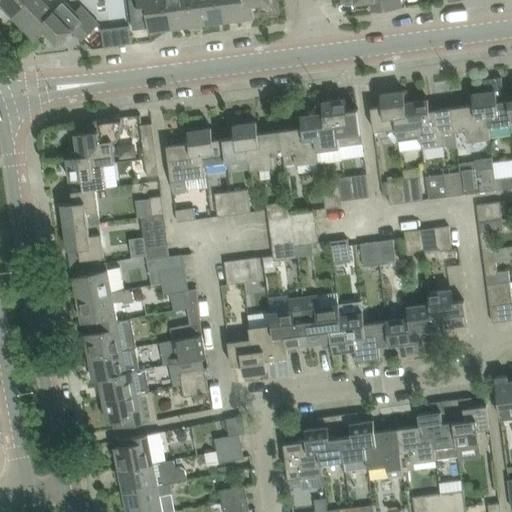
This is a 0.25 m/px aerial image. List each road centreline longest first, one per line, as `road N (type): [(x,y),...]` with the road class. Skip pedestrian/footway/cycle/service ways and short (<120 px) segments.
road 1 (tertiary): [(64,486),(0,115)]
road 2 (residential): [(274,511),(265,396),(475,365),(497,340),(511,336)]
road 3 (tertiary): [(0,102),(312,55)]
road 4 (tertiary): [(312,55),(511,28)]
road 5 (tertiary): [(0,314),(30,495)]
